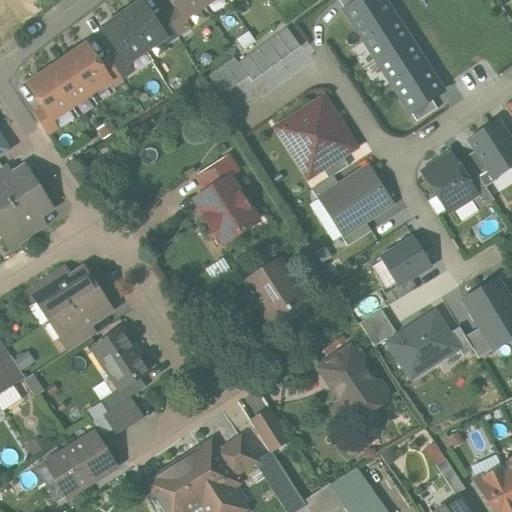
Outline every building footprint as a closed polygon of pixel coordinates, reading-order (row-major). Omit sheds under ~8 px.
[(203,7),(198,0),(170,0),(176,8),(184,20),(185,20),(203,7)] [(341,0),(339,2),(345,12),(364,0),(341,0)] [(364,0),(345,12),(378,63),(410,42),(382,0),(364,0)] [(154,24),(141,5),(122,18),(145,52),(163,40),(164,39),(154,24)] [(176,8),(165,16),(177,37),(190,28),(185,20),(184,20),(176,8)] [(177,37),(165,16),(154,24),(164,39),(163,40),(166,44),(177,37)] [(145,52),(122,18),(103,31),(118,53),(126,65),(127,64),(145,52)] [(286,29),(277,36),(291,56),(301,48),(286,29)] [(237,42),(244,51),(255,44),(249,34),(237,42)] [(277,36),(267,43),(281,62),(291,56),(277,36)] [(378,63),(410,113),(430,100),(442,93),(410,42),(378,63)] [(267,43),(257,50),(271,69),(281,62),(267,43)] [(98,67),(85,48),(66,61),(90,95),(109,83),(98,67)] [(257,50),(247,57),(261,76),(271,69),(257,50)] [(118,53),(108,60),(121,80),(133,72),(127,64),(126,65),(118,53)] [(247,57),(238,64),(249,79),(252,83),(261,76),(247,57)] [(234,59),(225,66),(238,86),(249,79),(238,64),(234,59)] [(121,80),(108,60),(98,67),(109,83),(111,86),(121,80)] [(90,95),(66,61),(47,73),(71,108),(90,95)] [(225,66),(215,73),(229,93),(238,86),(225,66)] [(71,108),(47,73),(29,86),(44,109),(52,121),(71,108)] [(215,73),(205,80),(219,100),(229,93),(215,73)] [(355,149),(323,100),(277,130),(291,153),(305,144),(322,170),(343,157),(355,149)] [(430,100),(410,113),(417,123),(437,110),(430,100)] [(44,109),(34,116),(47,136),(57,128),(52,121),(44,109)] [(469,142),(476,152),(493,180),(511,168),(511,145),(497,124),(469,142)] [(476,152),(465,158),(473,170),(485,189),(495,182),(493,180),(476,152)] [(449,214),(476,197),(463,177),(450,156),(423,173),(449,214)] [(349,167),(343,157),(322,170),(329,180),(333,177),(349,167)] [(226,158),(196,177),(203,188),(233,169),(226,158)] [(0,183),(0,213),(39,189),(38,187),(35,188),(24,171),(26,169),(25,168),(0,183)] [(391,206),(368,169),(340,188),(320,200),(343,237),(365,223),(391,206)] [(473,170),(463,177),(476,197),(482,207),(493,201),(485,189),(473,170)] [(320,200),(340,188),(333,177),(329,180),(311,191),(317,201),(320,200)] [(228,180),(196,201),(206,216),(203,218),(213,234),(216,232),(224,244),(256,224),(228,180)] [(39,189),(0,213),(0,230),(5,238),(7,241),(25,229),(52,210),(51,208),(49,210),(38,192),(40,190),(39,189)] [(371,233),(365,223),(343,237),(341,238),(347,248),(371,233)] [(25,229),(7,241),(5,238),(0,241),(8,253),(31,238),(25,229)] [(430,268),(413,240),(381,259),(398,288),(411,280),(430,268)] [(278,263),(245,284),(250,292),(248,293),(250,296),(248,302),(254,310),(259,311),(265,307),(274,321),(287,312),(288,314),(290,313),(292,315),(298,317),(308,310),(310,305),(303,295),(299,294),(278,263)] [(57,289),(39,300),(40,302),(52,321),(95,292),(82,272),(57,289)] [(51,279),(25,295),(32,307),(40,302),(39,300),(57,289),(51,279)] [(417,290),(411,280),(398,288),(380,299),(386,309),(417,290)] [(498,281),(463,302),(480,329),(493,352),(511,340),(511,304),(498,281)] [(95,292),(52,321),(64,339),(65,341),(83,329),(108,313),(95,292)] [(201,298),(181,311),(191,327),(211,314),(201,298)] [(386,341),(392,337),(394,336),(379,313),(359,325),(374,349),(386,341)] [(392,337),(386,341),(410,380),(458,351),(449,336),(435,315),(394,340),(392,337)] [(83,329),(65,341),(64,339),(60,342),(67,354),(90,339),(83,329)] [(478,361),(493,352),(480,329),(465,339),(473,352),(478,361)] [(459,330),(449,336),(458,351),(462,358),(473,352),(465,339),(459,330)] [(121,333),(91,352),(92,354),(87,357),(96,371),(103,371),(108,379),(114,380),(120,390),(121,391),(139,379),(147,373),(121,333)] [(356,352),(350,350),(326,366),(335,379),(333,390),(342,404),(330,412),(339,425),(351,417),(355,422),(356,421),(353,415),(367,405),(371,411),(383,402),(385,394),(379,386),(372,384),(359,365),(360,358),(356,352)] [(24,381),(9,358),(0,363),(0,365),(11,383),(9,384),(12,388),(24,381)] [(0,365),(0,389),(9,384),(11,383),(0,365)] [(120,390),(100,403),(107,414),(130,399),(145,389),(139,379),(121,391),(120,390)] [(107,414),(102,417),(115,438),(143,419),(130,399),(107,414)] [(289,442),(270,412),(250,424),(269,454),(289,442)] [(94,436),(47,467),(67,498),(114,468),(94,436)] [(255,463),(240,439),(217,454),(217,455),(231,479),(255,463)] [(202,450),(146,485),(163,511),(182,511),(204,499),(212,511),(243,511),(244,511),(226,482),(231,479),(217,455),(217,454),(217,453),(216,451),(215,449),(214,448),(212,446),(210,446),(208,446),(206,446),(205,447),(203,448),(202,450)] [(285,511),(287,511),(301,504),(269,454),(255,463),(285,511)] [(435,466),(455,496),(464,491),(445,460),(435,466)] [(511,488),(511,464),(503,469),(511,488)] [(491,511),(511,511),(511,488),(503,469),(473,483),(491,511)] [(353,471),(329,487),(344,508),(368,491),(353,471)] [(346,511),(344,508),(329,487),(301,504),(307,511),(346,511)] [(382,511),(368,491),(344,508),(346,511),(382,511)] [(438,511),(465,511),(457,500),(438,511)]
